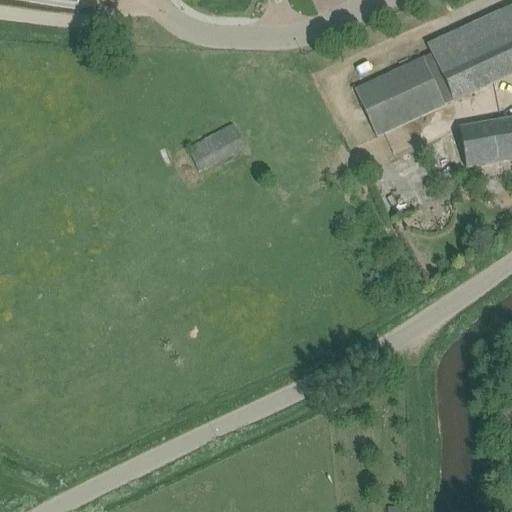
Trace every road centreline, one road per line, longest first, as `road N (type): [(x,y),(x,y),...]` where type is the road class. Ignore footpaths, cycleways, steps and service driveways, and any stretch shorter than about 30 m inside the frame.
road 1 (unclassified): [(46,511),(369,357),(511,260)]
road 2 (residential): [(151,0),(178,24),(281,42),(380,0)]
road 3 (unclassified): [(144,0),(105,18),(70,21),(0,12)]
